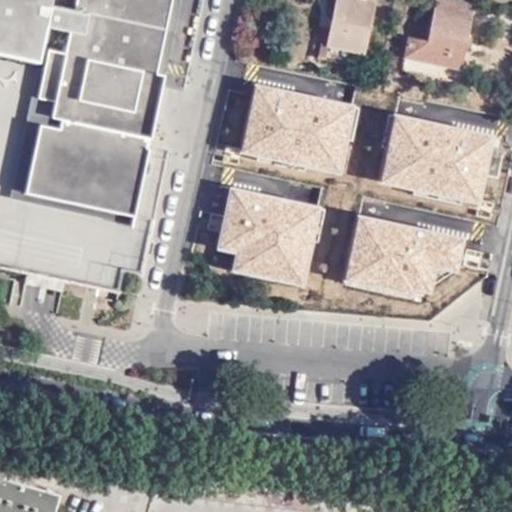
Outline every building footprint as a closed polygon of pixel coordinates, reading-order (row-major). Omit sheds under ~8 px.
[(159,74),(174,0),(76,0),(74,10),(46,4),(46,0),(0,0),(0,50),(38,59),(25,122),(40,125),(26,192),(135,215),(166,76),(159,74)] [(390,0),(339,0),(331,45),(367,52),(377,1),(390,3),(390,0)] [(477,1),(469,0),(437,0),(429,45),(409,41),(406,56),(463,68),(477,1)] [(330,45),(323,43),(320,58),(328,59),(330,45)] [(340,176),(356,106),(352,105),(256,84),(255,91),(241,154),(340,176)] [(496,139),(397,116),(382,182),(481,205),(496,139)] [(231,188),(218,250),(235,253),(231,273),(305,288),(322,207),(317,206),(231,188)] [(466,240),(360,215),(343,285),(419,302),(421,293),(432,295),(438,271),(458,275),(466,240)] [(331,481),(194,464),(191,496),(284,506),(337,511),(399,511),(401,494),(388,492),(388,486),(331,481)] [(177,468),(165,467),(161,492),(173,494),(177,468)] [(193,470),(180,468),(175,494),(189,496),(193,470)] [(0,511),(56,511),(57,509),(64,489),(0,470),(0,511)] [(435,511),(440,495),(421,491),(419,496),(415,511),(435,511)] [(415,511),(419,496),(404,495),(402,511),(415,511)]
